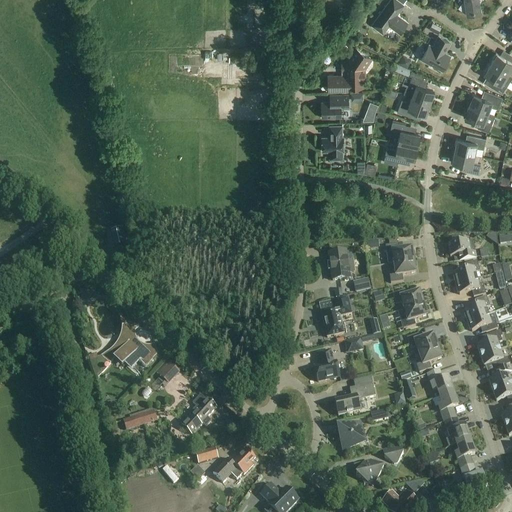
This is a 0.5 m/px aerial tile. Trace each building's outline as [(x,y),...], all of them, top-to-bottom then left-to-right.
[(406,0),(389,0),(371,25),(383,34),(389,26),(400,34),(408,22),(397,15),(404,5),(403,4),(406,0)] [(464,0),(459,8),(467,14),(467,15),(480,14),(479,4),(481,0),(464,0)] [(432,23),(429,29),(438,34),(441,28),(432,23)] [(444,53),(450,43),(438,36),(433,47),(429,45),(421,59),(432,65),(433,68),(434,69),(437,70),(439,69),(442,71),(450,56),(444,53)] [(343,42),(339,47),(345,51),(349,47),(343,42)] [(346,79),(329,79),(329,91),(346,91),(346,86),(364,86),(366,86),(366,73),(367,73),(373,65),(373,60),(367,56),(355,48),(345,63),(346,79)] [(490,64),(508,74),(511,68),(511,55),(508,60),(496,53),(492,58),(494,59),(490,64)] [(222,55),(222,64),(232,64),(232,55),(222,55)] [(232,70),(232,78),(252,78),(252,69),(258,69),(258,60),(258,55),(232,55),(232,64),(232,70)] [(395,63),(392,69),(408,76),(411,70),(395,63)] [(486,68),(483,73),(487,76),(488,76),(493,79),(489,86),(491,88),(502,94),(511,77),(511,76),(508,74),(490,64),(487,69),(486,68)] [(376,66),(374,74),(392,78),(394,70),(376,66)] [(412,97),(430,103),(434,91),(421,87),(423,80),(412,76),(408,87),(406,87),(404,93),(412,96),(412,97)] [(469,106),(495,116),(488,113),(490,107),(498,109),(502,98),(488,92),(485,99),(472,94),(470,100),(471,100),(469,106)] [(348,95),(334,95),(330,95),(330,102),(321,102),(322,118),(341,118),(341,109),(349,109),(348,95)] [(425,115),(430,103),(412,97),(409,103),(401,100),(397,112),(410,117),(412,110),(425,115)] [(370,102),(367,109),(375,112),(378,106),(370,102)] [(488,133),(495,116),(469,106),(467,111),(465,111),(463,116),(476,122),(474,127),(488,133)] [(398,143),(417,147),(420,134),(404,131),(406,125),(392,122),(389,134),(399,136),(398,143)] [(343,160),(343,151),(344,151),(343,137),(342,137),(342,126),(329,126),(330,137),(322,137),(322,152),(330,152),(330,160),(343,160)] [(454,151),(474,155),(476,148),(484,150),(486,139),(471,136),(470,142),(456,139),(454,145),(456,145),(454,151)] [(414,160),(417,147),(398,143),(396,150),(387,148),(384,159),(398,162),(399,156),(414,160)] [(473,162),(474,155),(454,151),(453,157),(452,156),(451,162),(465,165),(463,171),(478,174),(480,164),(473,162)] [(366,164),(363,174),(373,176),(375,166),(366,164)] [(493,173),(493,184),(506,184),(506,173),(493,173)] [(122,228),(111,231),(115,247),(126,244),(122,228)] [(511,236),(499,238),(500,246),(511,243),(511,236)] [(473,241),(464,243),(463,237),(451,239),(453,245),(448,246),(450,258),(458,257),(459,263),(476,260),(473,241)] [(394,264),(415,261),(414,254),(412,254),(411,249),(399,251),(398,245),(385,247),(388,265),(394,264)] [(487,250),(480,252),(482,260),(488,258),(487,250)] [(331,271),(333,281),(349,279),(345,252),(329,255),(330,264),(328,264),(329,272),(331,271)] [(415,261),(394,264),(395,271),(389,272),(391,284),(403,282),(402,275),(415,274),(414,268),(416,268),(415,261)] [(455,285),(477,279),(475,273),(480,272),(477,261),(465,264),(467,271),(454,274),(454,276),(453,276),(455,285)] [(503,273),(495,275),(497,282),(505,281),(503,273)] [(477,279),(455,285),(457,293),(459,293),(459,295),(472,292),(474,298),(486,295),(483,284),(478,285),(477,279)] [(356,293),(370,289),(368,280),(354,283),(356,293)] [(442,281),(445,303),(456,302),(453,280),(442,281)] [(351,281),(336,285),(339,296),(354,292),(351,281)] [(381,291),(373,294),(376,303),(384,300),(381,291)] [(405,291),(393,294),(395,300),(396,306),(402,304),(404,310),(424,304),(422,297),(420,298),(419,293),(407,296),(405,291)] [(507,291),(501,293),(503,300),(509,298),(507,291)] [(467,322),(488,315),(486,309),(490,307),(486,297),(475,301),(477,307),(464,311),(465,313),(464,314),(467,322)] [(327,338),(344,334),(340,317),(351,314),(348,299),(332,302),(334,310),(321,313),(327,338)] [(424,304),(404,310),(406,317),(400,319),(403,330),(416,326),(414,320),(426,317),(424,312),(426,311),(424,304)] [(488,315),(467,322),(470,330),(471,330),(472,332),(484,328),(486,334),(498,329),(494,319),(490,320),(488,315)] [(105,356),(102,357),(110,364),(113,361),(122,370),(126,366),(131,371),(139,362),(143,366),(145,367),(154,358),(122,328),(122,331),(121,334),(120,337),(119,340),(118,343),(116,345),(114,348),(112,350),(110,352),(108,354),(105,356)] [(379,328),(371,330),(372,336),(374,336),(381,334),(379,328)] [(480,356),(500,350),(498,344),(502,342),(501,338),(502,337),(500,331),(487,336),(489,342),(477,346),(480,356)] [(419,354),(438,347),(436,340),(434,341),(433,336),(421,340),(419,334),(407,338),(409,345),(411,350),(417,347),(419,354)] [(361,339),(344,343),(347,355),(364,351),(362,344),(362,342),(361,339)] [(438,347),(419,354),(421,361),(415,363),(419,374),(431,369),(429,363),(441,359),(439,354),(441,354),(438,347)] [(500,350),(480,356),(484,367),(496,363),(498,368),(510,364),(508,358),(503,360),(500,350)] [(318,383),(339,378),(336,362),(333,363),(330,351),(318,354),(320,366),(314,367),(318,383)] [(511,384),(508,374),(511,372),(511,370),(511,367),(495,372),(497,378),(489,381),(493,391),(511,384)] [(440,397),(453,393),(448,379),(442,381),(439,371),(427,375),(433,391),(437,390),(440,397)] [(409,382),(401,384),(404,392),(412,389),(409,382)] [(338,417),(361,412),(358,401),(375,397),(372,384),(350,390),(351,397),(334,401),(338,417)] [(511,384),(493,391),(496,402),(509,398),(511,403),(511,402),(511,384)] [(403,393),(394,396),(397,406),(405,404),(403,393)] [(444,423),(456,419),(452,409),(458,407),(453,393),(440,397),(443,405),(439,407),(444,423)] [(191,416),(182,426),(193,437),(202,427),(201,426),(203,424),(206,427),(211,422),(208,418),(217,408),(206,398),(205,400),(200,396),(192,404),(197,408),(190,415),(191,416)] [(511,423),(511,405),(507,407),(509,413),(501,416),(505,426),(511,423)] [(373,423),(388,420),(387,411),(371,415),(373,423)] [(130,419),(123,421),(126,432),(153,424),(150,413),(142,416),(141,413),(129,417),(130,419)] [(448,432),(444,434),(449,448),(457,445),(470,440),(465,426),(459,428),(456,419),(444,423),(448,432)] [(346,451),(359,448),(358,444),(360,440),(364,439),(360,423),(337,429),(341,445),(342,446),(342,447),(343,447),(343,448),(344,448),(345,448),(346,451)] [(421,440),(429,437),(427,430),(418,433),(421,440)] [(461,470),(472,466),(469,456),(475,454),(470,440),(457,445),(459,453),(455,454),(461,470)] [(394,465),(397,464),(403,455),(401,447),(383,451),(384,459),(394,465)] [(198,464),(217,458),(214,449),(195,454),(198,464)] [(251,464),(256,459),(245,449),(232,463),(227,459),(213,474),(224,484),(231,476),(236,481),(243,474),(245,476),(254,466),(251,464)] [(375,483),(384,470),(370,462),(354,466),(355,473),(357,474),(356,476),(362,480),(363,486),(369,484),(369,485),(375,483)] [(472,466),(461,470),(467,486),(471,485),(474,493),(487,488),(481,474),(476,476),(472,466)] [(202,472),(195,479),(198,483),(206,476),(202,472)] [(268,506),(274,511),(287,511),(298,501),(286,488),(280,494),(271,485),(261,495),(270,505),(268,506)] [(414,511),(420,506),(406,493),(399,500),(392,493),(383,502),(389,509),(388,511),(414,511)] [(430,511),(443,511),(446,511),(441,499),(428,504),(430,511)]
